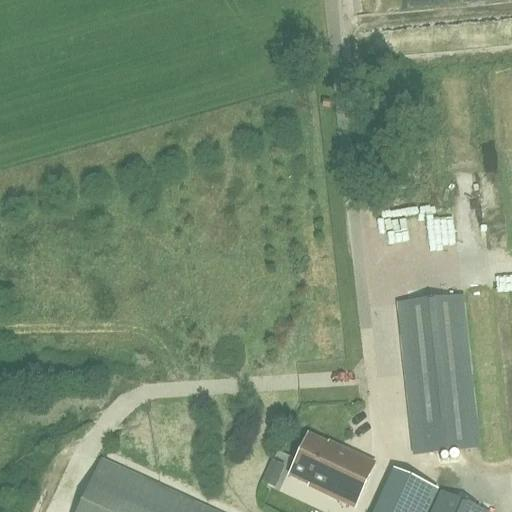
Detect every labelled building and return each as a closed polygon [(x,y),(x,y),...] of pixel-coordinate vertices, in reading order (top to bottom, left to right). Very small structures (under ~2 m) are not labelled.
[(416,456),(476,449),(460,298),(399,305),(416,456)] [(309,485),(308,488),(355,508),(374,464),(327,443),(326,444),(308,436),(289,476),(309,485)] [(213,511),(100,460),(76,511),(213,511)] [(261,483),(280,490),(287,468),(268,462),(261,483)] [(425,511),(435,490),(393,471),(374,511),(425,511)] [(483,511),(441,493),(432,511),(483,511)]
